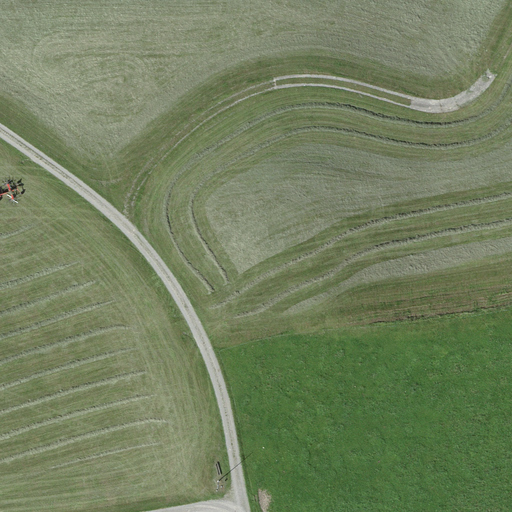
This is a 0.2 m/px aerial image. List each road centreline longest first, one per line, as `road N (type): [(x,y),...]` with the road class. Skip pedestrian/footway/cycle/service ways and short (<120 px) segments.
road 1 (track): [(127,231),(132,199),(159,156),(235,96),(298,79),(419,105),(458,105),(494,75),(511,42)]
road 2 (track): [(243,507),(229,402),(196,321),(127,231),(0,129)]
